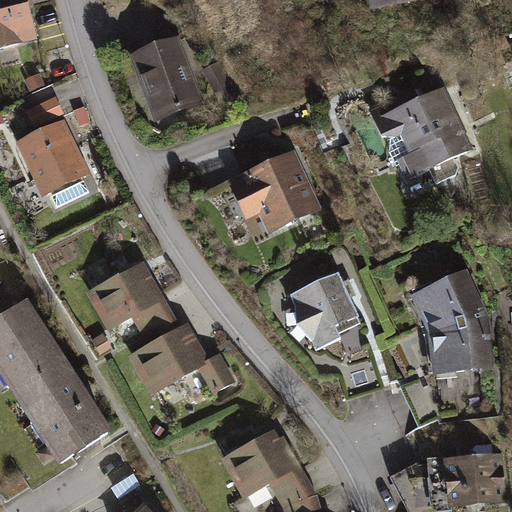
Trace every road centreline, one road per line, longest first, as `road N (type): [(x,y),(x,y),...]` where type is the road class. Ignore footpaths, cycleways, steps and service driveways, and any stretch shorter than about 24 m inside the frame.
road 1 (residential): [(74,0),(106,102),(177,241),(351,449)]
road 2 (unknown): [(153,196),(239,143),(310,117)]
